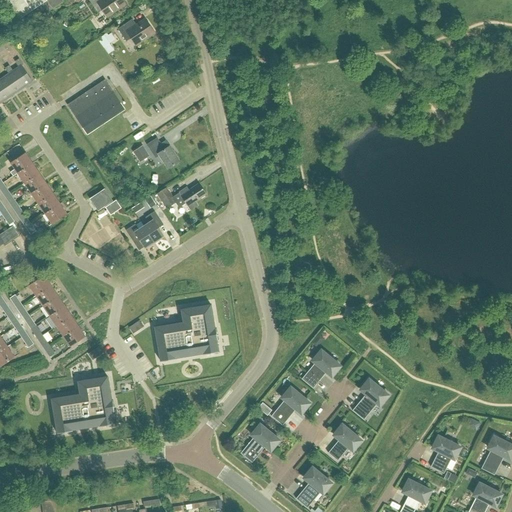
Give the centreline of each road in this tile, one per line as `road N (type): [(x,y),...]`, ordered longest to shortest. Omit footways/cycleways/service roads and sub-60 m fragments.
road 1 (unclassified): [(243,212),(190,0)]
road 2 (unclassified): [(0,481),(188,452)]
road 3 (residential): [(65,254),(85,207),(27,124),(52,107)]
road 4 (unclassified): [(188,452),(263,362),(272,322)]
road 5 (residential): [(348,385),(260,502)]
road 6 (residential): [(120,284),(243,212)]
